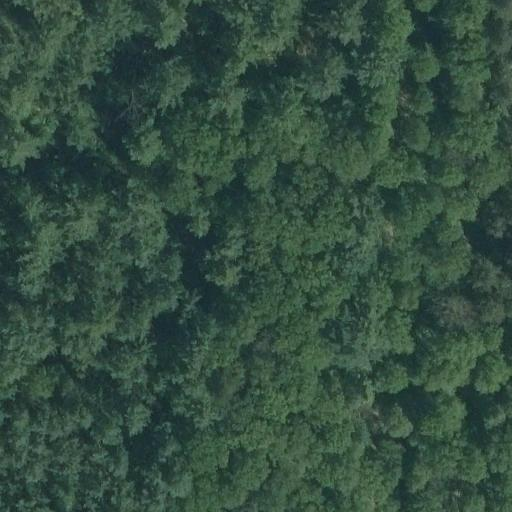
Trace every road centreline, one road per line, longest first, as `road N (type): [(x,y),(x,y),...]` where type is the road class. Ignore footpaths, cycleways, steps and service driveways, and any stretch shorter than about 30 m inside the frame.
road 1 (track): [(373,511),(404,0)]
road 2 (track): [(462,511),(488,0)]
